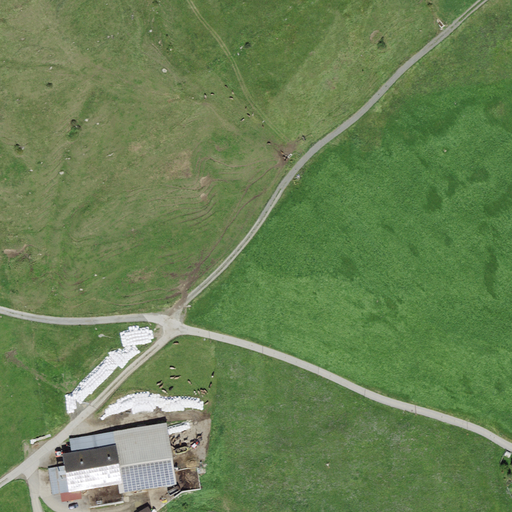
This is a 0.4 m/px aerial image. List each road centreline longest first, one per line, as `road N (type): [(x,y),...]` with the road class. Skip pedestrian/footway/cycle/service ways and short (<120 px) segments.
road 1 (track): [(173,326),(344,117),(468,0)]
road 2 (track): [(173,326),(473,426),(511,447)]
road 3 (track): [(173,326),(160,319),(81,325),(0,314)]
